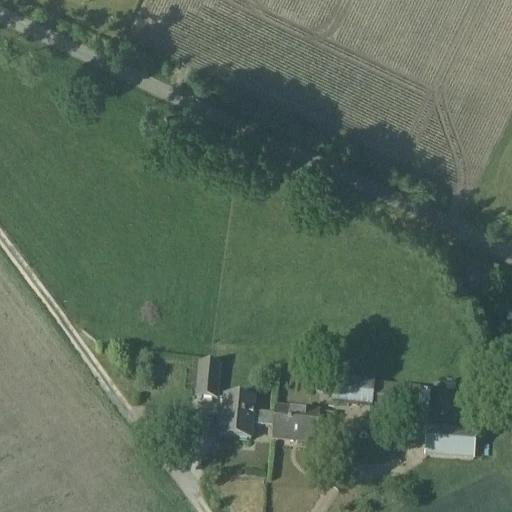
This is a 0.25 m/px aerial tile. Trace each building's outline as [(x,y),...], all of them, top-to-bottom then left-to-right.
[(198,365),(195,400),(217,402),(221,367),(198,365)] [(332,406),(372,410),(372,408),(419,413),(420,391),(374,386),(374,385),(335,382),(332,406)] [(490,392),(468,393),(468,406),(491,405),(490,392)] [(266,427),(267,415),(253,414),(254,402),(224,399),(220,438),(250,441),(252,426),(266,427)] [(267,415),(266,427),(274,428),(273,439),(315,443),(318,413),(276,409),(275,416),(267,415)] [(476,432),(425,428),(423,458),(474,462),(476,432)]
